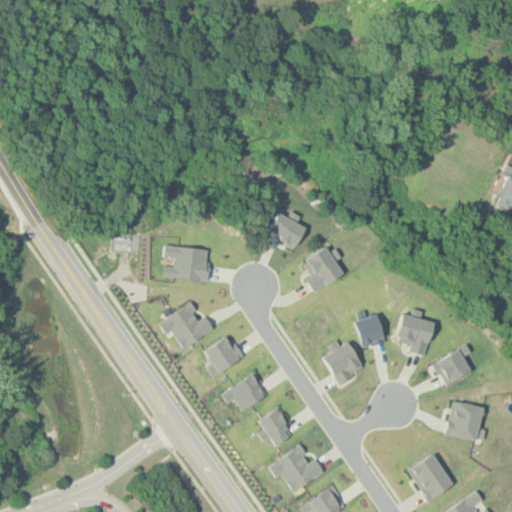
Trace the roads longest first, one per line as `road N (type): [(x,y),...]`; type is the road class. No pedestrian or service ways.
road 1 (tertiary): [(237,511),(0,165)]
road 2 (residential): [(255,282),(264,324),(393,511)]
